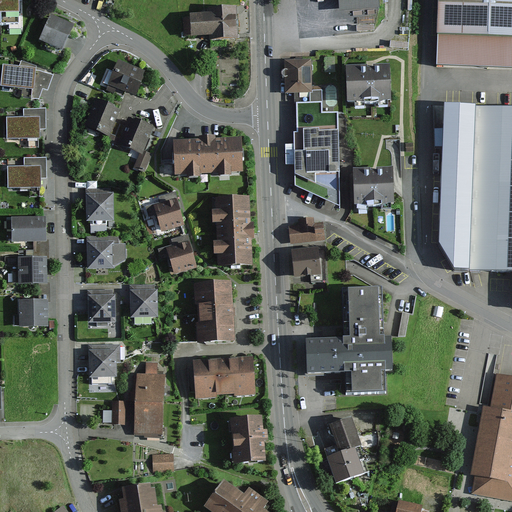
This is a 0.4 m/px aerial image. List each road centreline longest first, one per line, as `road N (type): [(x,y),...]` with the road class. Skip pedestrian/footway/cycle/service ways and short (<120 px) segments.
road 1 (residential): [(65,430),(58,101),(106,24)]
road 2 (primary): [(310,511),(285,448),(267,114)]
road 3 (residential): [(267,114),(206,109),(146,47),(106,24)]
road 4 (residential): [(343,229),(511,323)]
